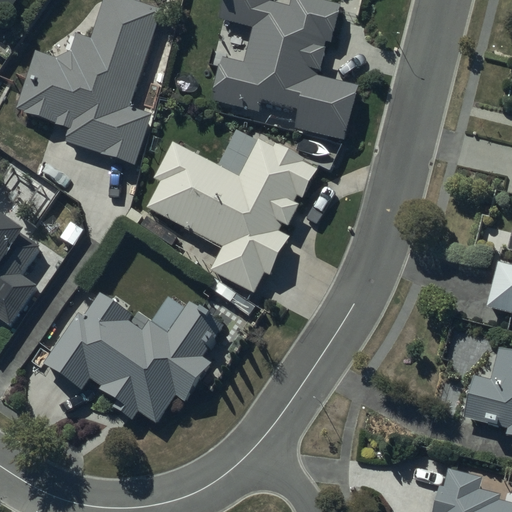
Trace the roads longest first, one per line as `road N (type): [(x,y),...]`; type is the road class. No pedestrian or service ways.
road 1 (residential): [(256,440),(357,315),(452,0)]
road 2 (residential): [(128,506),(210,480),(256,440)]
road 3 (residential): [(0,465),(71,500),(128,506)]
